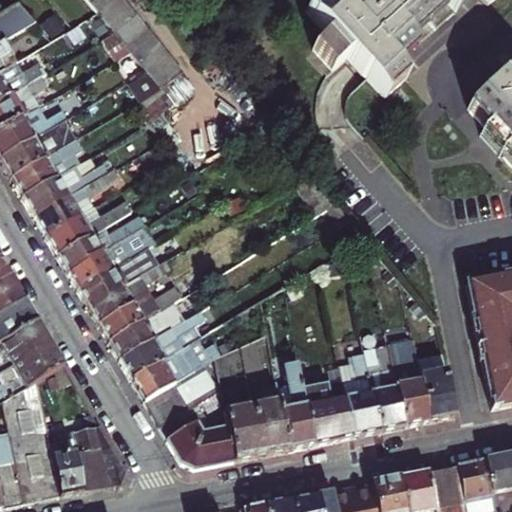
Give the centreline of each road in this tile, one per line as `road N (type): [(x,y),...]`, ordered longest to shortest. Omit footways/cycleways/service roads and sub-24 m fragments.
road 1 (residential): [(0,207),(180,501)]
road 2 (residential): [(351,154),(437,247),(477,439)]
road 3 (residential): [(477,439),(180,501)]
